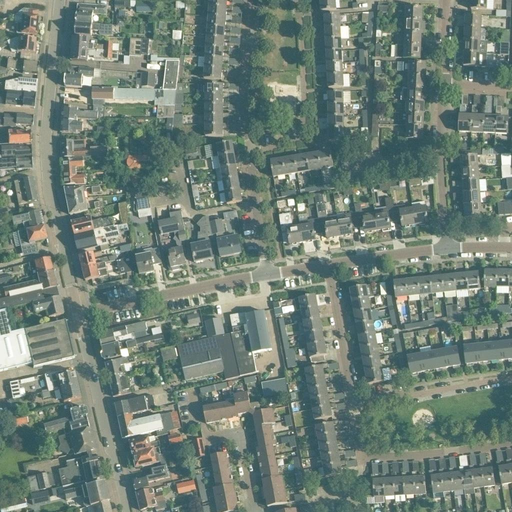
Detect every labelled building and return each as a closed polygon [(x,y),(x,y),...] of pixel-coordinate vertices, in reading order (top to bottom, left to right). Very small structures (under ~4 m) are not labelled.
[(209,0),(209,7),(227,8),(227,6),(227,0),(233,1),(233,0),(209,0)] [(335,0),(324,0),(320,0),(321,12),(336,11),(335,0)] [(486,0),(471,0),(471,10),(486,10),(486,0)] [(184,2),(176,2),(176,10),(184,10),(184,2)] [(77,13),(76,25),(93,26),(93,25),(94,15),(104,16),(104,17),(107,18),(108,8),(88,6),(78,6),(78,13),(77,13)] [(209,7),(209,17),(226,19),(226,17),(227,10),(232,11),(233,7),(227,6),(227,8),(209,7)] [(406,8),(406,21),(422,22),(423,9),(406,8)] [(17,34),(36,36),(37,27),(39,27),(39,21),(38,21),(38,18),(38,11),(23,10),(16,15),(16,17),(15,17),(14,22),(15,22),(15,24),(18,24),(17,34)] [(325,16),(325,29),(340,28),(340,15),(325,16)] [(466,16),(465,28),(481,29),(482,16),(466,16)] [(209,17),(208,28),(225,29),(225,27),(226,21),(232,21),(232,17),(226,17),(226,19),(209,17)] [(406,21),(405,34),(422,35),(422,34),(425,34),(425,27),(424,26),(425,22),(422,22),(406,21)] [(178,23),(178,32),(173,31),(172,40),(181,40),(182,23),(178,23)] [(93,26),(76,25),(75,36),(92,38),(92,32),(100,32),(100,36),(113,37),(113,26),(93,25),(93,26)] [(208,28),(207,38),(225,39),(225,37),(225,31),(231,31),(231,27),(225,27),(225,29),(208,28)] [(325,29),(326,42),(341,41),(340,28),(325,29)] [(465,28),(465,41),(480,42),(481,29),(465,28)] [(405,34),(405,46),(405,47),(421,47),(422,35),(405,34)] [(207,38),(206,48),(224,49),(224,47),(224,41),(230,42),(230,38),(225,37),(225,39),(207,38)] [(0,44),(0,46),(1,49),(9,46),(11,52),(35,54),(36,40),(16,38),(0,44)] [(98,51),(102,51),(102,46),(89,45),(90,39),(73,38),(73,50),(97,52),(98,51)] [(149,41),(131,39),(130,39),(129,57),(141,58),(141,55),(148,56),(149,41)] [(326,42),(327,53),(342,52),(341,41),(326,42)] [(465,41),(464,54),(480,54),(480,42),(465,41)] [(405,47),(405,46),(396,46),(395,59),(420,60),(421,47),(405,47)] [(206,48),(206,58),(223,60),(223,58),(224,51),(229,52),(230,48),(224,47),(224,49),(206,48)] [(97,52),(73,50),(72,62),(88,63),(89,56),(94,57),(94,58),(112,60),(113,52),(106,52),(98,51),(97,52)] [(327,53),(327,65),(342,64),(342,52),(327,53)] [(480,54),(464,54),(464,67),(486,68),(487,55),(480,54)] [(206,58),(205,69),(222,70),(222,68),(223,62),(229,62),(229,58),(223,58),(223,60),(206,58)] [(22,74),(37,76),(39,64),(0,60),(0,74),(6,75),(6,70),(22,71),(22,74)] [(166,62),(163,91),(177,91),(178,80),(179,72),(179,68),(179,67),(180,62),(166,62)] [(375,62),(375,75),(381,76),(382,68),(383,68),(385,67),(386,63),(375,62)] [(402,77),(409,77),(426,78),(426,64),(410,64),(403,63),(402,77)] [(327,65),(328,76),(343,76),(342,64),(327,65)] [(95,70),(79,68),(69,67),(68,75),(66,75),(65,87),(82,89),(83,77),(95,78),(95,70)] [(222,70),(205,69),(204,79),(221,81),(222,72),(228,72),(228,68),(222,68),(222,70)] [(142,74),(141,88),(154,89),(155,75),(142,74)] [(343,76),(328,76),(329,89),(344,88),(343,76)] [(409,77),(409,89),(409,90),(425,91),(426,78),(409,77)] [(14,107),(34,109),(37,81),(18,79),(18,80),(5,82),(4,93),(7,94),(6,101),(5,106),(14,107)] [(197,96),(206,96),(223,96),(223,94),(223,88),(229,88),(229,84),(223,84),(223,85),(206,85),(197,85),(197,96)] [(408,101),(408,102),(425,103),(425,91),(409,90),(409,89),(403,88),(402,92),(401,93),(401,101),(408,101)] [(155,107),(158,107),(175,107),(177,91),(163,91),(93,90),(93,100),(155,101),(155,107)] [(328,93),(328,106),(344,105),(343,93),(328,93)] [(206,96),(206,106),(223,106),(223,104),(223,98),(229,98),(229,94),(223,94),(223,96),(206,96)] [(483,134),(495,134),(496,117),(489,117),(489,114),(492,114),(492,97),(486,97),(486,107),(484,107),(484,117),(483,134)] [(408,102),(407,114),(407,115),(424,116),(425,103),(408,102)] [(206,106),(206,116),(223,116),(223,114),(223,108),(229,108),(229,104),(223,104),(223,106),(206,106)] [(328,106),(329,118),(344,117),(344,105),(328,106)] [(459,133),(471,133),(472,116),(465,116),(465,106),(460,106),(459,133)] [(471,133),(483,134),(484,117),(477,117),(477,107),(472,106),(472,116),(471,133)] [(175,107),(158,107),(157,119),(174,119),(175,107)] [(63,108),(62,121),(78,122),(78,120),(98,121),(99,114),(78,112),(78,109),(63,108)] [(496,117),(495,134),(508,135),(509,118),(501,118),(502,108),(496,108),(496,117)] [(206,116),(206,127),(223,127),(223,125),(223,118),(229,118),(229,114),(223,114),(223,116),(206,116)] [(407,127),(423,128),(424,116),(407,115),(407,114),(402,114),(401,126),(407,127)] [(3,124),(31,127),(32,127),(33,117),(16,115),(16,116),(4,115),(3,124)] [(329,118),(329,130),(344,129),(344,117),(329,118)] [(78,122),(62,121),(62,133),(77,134),(77,132),(83,132),(83,125),(77,124),(78,122)] [(223,127),(206,127),(206,137),(223,137),(223,128),(229,129),(229,125),(223,125),(223,127)] [(423,128),(407,127),(406,140),(423,140),(423,128)] [(344,129),(329,130),(329,142),(345,142),(344,129)] [(7,139),(8,145),(14,145),(14,147),(15,147),(15,145),(30,144),(30,142),(32,140),(32,136),(31,134),(31,132),(17,133),(17,132),(5,132),(5,140),(7,139)] [(62,158),(64,158),(76,158),(76,159),(86,158),(86,159),(107,158),(106,147),(86,148),(86,140),(73,140),(73,141),(71,141),(61,142),(62,158)] [(211,146),(213,159),(219,158),(234,155),(235,157),(240,156),(240,152),(234,153),(232,143),(211,146)] [(0,158),(2,158),(2,161),(15,160),(15,159),(32,158),(31,146),(15,147),(14,147),(14,145),(8,145),(0,145),(0,158)] [(461,163),(461,170),(461,171),(478,170),(478,157),(481,157),(480,151),(468,152),(460,152),(460,158),(451,159),(451,164),(461,163)] [(331,152),(318,154),(321,170),(334,168),(331,152)] [(318,154),(307,156),(309,172),(321,170),(318,154)] [(219,158),(221,169),(236,167),(237,169),(242,168),(242,164),(236,165),(235,157),(234,155),(219,158)] [(140,164),(140,156),(126,157),(127,165),(129,168),(129,170),(140,169),(140,164)] [(307,156),(295,158),(298,174),(309,172),(307,156)] [(15,160),(2,161),(0,160),(0,170),(16,170),(16,171),(32,170),(32,158),(15,159),(15,160)] [(295,158),(283,160),(286,176),(298,174),(295,158)] [(63,161),(64,173),(75,173),(75,167),(82,167),(82,159),(63,161)] [(286,176),(283,160),(271,162),(273,178),(286,176)] [(221,169),(223,181),(238,179),(238,181),(244,180),(244,176),(238,177),(237,169),(236,167),(221,169)] [(462,175),(462,182),(462,183),(479,181),(478,170),(461,171),(461,170),(451,170),(452,176),(462,175)] [(75,173),(64,173),(65,186),(83,185),(83,178),(76,178),(75,173)] [(38,201),(33,178),(14,182),(18,206),(27,204),(27,203),(38,201)] [(223,181),(225,193),(240,191),(240,192),(246,191),(246,187),(240,188),(238,181),(238,179),(223,181)] [(421,179),(411,180),(408,181),(409,187),(422,185),(421,179)] [(511,191),(511,179),(502,180),(508,180),(508,192),(503,192),(502,192),(511,191)] [(463,187),(463,194),(463,195),(480,194),(479,181),(462,183),(462,182),(452,182),(453,188),(463,187)] [(65,189),(68,203),(86,199),(84,188),(75,189),(65,189)] [(240,191),(225,193),(227,205),(242,203),(242,204),(248,203),(247,199),(242,200),(240,192),(240,191)] [(463,199),(464,206),(481,205),(480,194),(463,195),(463,194),(453,194),(454,200),(463,199)] [(151,210),(148,198),(136,200),(137,206),(134,206),(134,212),(137,212),(151,210)] [(86,199),(68,203),(70,216),(80,214),(89,212),(86,199)] [(382,209),(374,211),(375,215),(378,232),(383,231),(383,233),(391,232),(391,229),(390,225),(389,219),(395,218),(394,213),(393,208),(393,206),(392,199),(385,200),(387,209),(382,209)] [(412,205),(412,209),(415,226),(428,224),(426,211),(425,204),(425,203),(412,205)] [(318,219),(317,220),(318,225),(325,224),(327,239),(340,237),(337,221),(330,222),(330,218),(327,218),(325,204),(316,206),(318,219)] [(464,206),(454,206),(454,212),(464,211),(465,219),(482,217),(481,205),(464,206)] [(405,206),(393,208),(394,213),(400,212),(403,228),(415,226),(412,209),(405,210),(405,206)] [(0,210),(0,220),(9,218),(7,209),(0,210)] [(128,224),(127,210),(120,212),(123,226),(128,224)] [(22,224),(24,231),(43,227),(40,211),(11,218),(13,226),(22,224)] [(184,224),(183,221),(181,212),(170,214),(171,220),(159,223),(161,233),(161,236),(174,233),(175,237),(173,240),(176,242),(177,246),(174,251),(169,252),(171,261),(167,261),(169,269),(172,271),(180,270),(180,267),(186,266),(181,242),(187,240),(184,224)] [(367,212),(355,214),(357,224),(363,223),(365,233),(378,232),(375,215),(368,216),(367,212)] [(302,243),(300,227),(293,228),(291,214),(279,216),(282,235),(288,234),(290,245),(302,243)] [(357,224),(355,214),(344,215),(345,220),(337,221),(340,237),(353,235),(352,225),(357,224)] [(212,234),(210,223),(209,217),(203,218),(197,225),(201,229),(201,233),(200,233),(200,244),(193,246),(191,246),(195,264),(204,262),(204,260),(209,259),(210,261),(213,260),(208,235),(212,234)] [(72,223),(75,236),(114,227),(112,218),(100,221),(93,223),(93,222),(92,218),(81,220),(72,223)] [(307,221),(299,222),(300,227),(302,243),(316,241),(315,237),(313,226),(318,225),(317,220),(307,221)] [(222,221),(210,223),(212,234),(212,236),(217,235),(218,240),(217,241),(221,258),(242,254),(238,236),(224,239),(223,233),(224,233),(222,221)] [(114,227),(75,236),(79,252),(110,244),(109,240),(120,237),(120,233),(130,231),(128,224),(123,226),(114,227)] [(21,247),(34,244),(34,242),(46,240),(43,227),(24,231),(17,233),(20,247),(21,247)] [(34,244),(21,247),(22,254),(30,252),(30,255),(36,253),(34,244)] [(131,253),(131,246),(120,249),(121,255),(131,253)] [(160,255),(159,249),(143,253),(136,254),(137,258),(138,265),(140,275),(154,272),(153,266),(162,264),(160,255)] [(80,257),(83,269),(106,264),(106,263),(117,261),(118,261),(116,256),(108,258),(100,259),(99,257),(94,258),(93,254),(80,257)] [(32,277),(37,275),(53,271),(50,258),(28,264),(32,277)] [(131,258),(118,261),(117,261),(119,269),(125,267),(125,271),(133,270),(131,258)] [(106,264),(83,269),(86,281),(99,278),(98,271),(107,269),(106,264)] [(0,311),(5,310),(24,306),(58,297),(56,288),(57,288),(53,271),(37,275),(38,281),(3,289),(4,292),(0,293),(0,311)] [(484,288),(497,288),(497,272),(485,271),(484,288)] [(497,288),(509,288),(509,272),(497,272),(497,288)] [(479,273),(466,274),(468,291),(481,290),(479,273)] [(466,274),(455,276),(456,292),(468,291),(466,274)] [(455,276),(443,277),(444,293),(456,292),(455,276)] [(443,277),(431,278),(432,295),(444,293),(443,277)] [(431,278),(418,280),(420,296),(432,295),(431,278)] [(418,280),(406,281),(408,297),(420,296),(418,280)] [(408,297),(406,281),(394,282),(396,299),(408,297)] [(350,289),(352,302),(369,299),(374,298),(372,285),(350,289)] [(299,299),(294,300),(297,312),(302,311),(318,308),(316,296),(299,299)] [(59,297),(58,297),(24,306),(26,315),(46,310),(48,318),(63,315),(59,297)] [(352,302),(355,314),(371,311),(369,299),(352,302)] [(302,311),(304,323),(320,320),(318,308),(302,311)] [(0,311),(0,372),(7,371),(16,368),(32,365),(25,331),(24,329),(10,333),(5,310),(0,311)] [(355,314),(357,326),(373,323),(371,311),(355,314)] [(265,312),(246,316),(248,327),(254,360),(260,359),(258,353),(271,350),(265,312)] [(200,314),(191,316),(193,325),(202,323),(200,314)] [(233,329),(234,329),(248,327),(246,316),(246,314),(231,316),(233,329)] [(221,319),(205,323),(209,338),(225,335),(221,319)] [(304,323),(306,335),(322,332),(320,320),(304,323)] [(25,331),(32,365),(33,368),(74,359),(65,321),(25,331)] [(98,334),(102,347),(116,344),(115,339),(147,331),(145,323),(129,326),(113,330),(98,334)] [(357,326),(359,338),(375,334),(373,323),(357,326)] [(235,333),(231,334),(240,377),(257,373),(254,360),(248,327),(234,329),(235,333)] [(306,335),(308,347),(325,344),(322,332),(306,335)] [(231,334),(219,337),(216,338),(219,349),(224,373),(226,380),(240,377),(231,334)] [(359,338),(361,350),(378,347),(375,334),(359,338)] [(216,338),(207,340),(178,347),(186,382),(224,373),(219,349),(216,338)] [(116,344),(102,347),(103,354),(102,355),(103,359),(105,360),(105,361),(122,357),(121,352),(128,350),(128,351),(137,349),(135,341),(127,344),(126,342),(116,344)] [(511,342),(502,343),(504,361),(511,360),(511,342)] [(502,343),(489,345),(491,362),(504,361),(502,343)] [(325,344),(308,347),(310,359),(324,356),(327,356),(325,344)] [(489,345),(476,346),(478,364),(491,362),(489,345)] [(478,364),(476,346),(464,347),(466,365),(478,364)] [(161,351),(164,363),(178,360),(175,347),(161,351)] [(361,350),(363,362),(380,358),(378,347),(361,350)] [(458,348),(445,351),(448,368),(461,366),(458,348)] [(290,351),(285,352),(288,368),(297,367),(294,349),(289,350),(290,351)] [(445,351),(432,353),(436,371),(448,368),(445,351)] [(432,353),(420,355),(423,373),(436,371),(432,353)] [(423,373),(420,355),(407,358),(411,375),(423,373)] [(106,364),(109,378),(126,374),(124,366),(136,364),(134,357),(106,364)] [(363,362),(366,373),(382,370),(380,358),(363,362)] [(305,370),(307,381),(324,378),(324,376),(323,369),(328,368),(328,364),(322,366),(322,367),(305,370)] [(382,370),(366,373),(368,385),(384,382),(382,370)] [(58,389),(58,390),(78,385),(74,372),(62,375),(61,371),(44,376),(48,391),(48,392),(49,392),(58,389)] [(126,374),(109,378),(114,398),(131,394),(126,374)] [(307,381),(309,391),(326,387),(326,385),(325,379),(331,378),(330,374),(324,376),(324,378),(307,381)] [(243,380),(245,386),(256,383),(254,377),(243,380)] [(10,383),(13,399),(21,398),(18,381),(10,383)] [(309,391),(311,401),(328,397),(328,395),(327,389),(332,388),(332,384),(326,385),(326,387),(309,391)] [(78,385),(58,390),(61,399),(63,400),(63,403),(81,398),(78,385)] [(251,411),(253,412),(258,405),(250,406),(247,394),(233,397),(234,402),(236,402),(238,415),(239,415),(249,413),(248,409),(250,409),(251,411)] [(311,401),(313,411),(330,407),(330,405),(329,399),(334,398),(334,394),(328,395),(328,397),(311,401)] [(116,405),(119,418),(131,415),(156,409),(153,396),(116,405)] [(21,398),(13,399),(14,407),(22,405),(21,398)] [(217,422),(228,420),(225,404),(219,405),(218,399),(213,400),(214,406),(217,422)] [(239,418),(239,415),(238,415),(236,402),(234,402),(225,404),(228,420),(239,418)] [(330,407),(313,411),(315,421),(332,418),(330,409),(336,408),(335,404),(330,405),(330,407)] [(254,417),(256,428),(271,425),(274,425),(272,411),(260,413),(258,405),(253,412),(256,414),(257,414),(258,416),(254,417)] [(206,424),(217,422),(214,406),(203,408),(206,424)] [(64,430),(65,435),(89,429),(85,416),(87,415),(86,409),(83,408),(83,407),(69,412),(72,420),(68,421),(68,419),(43,426),(46,434),(64,430)] [(131,415),(119,418),(123,439),(156,432),(157,437),(168,435),(168,432),(175,430),(171,413),(133,422),(131,415)] [(28,422),(26,414),(6,418),(8,427),(28,422)] [(316,427),(318,437),(335,434),(335,432),(334,426),(339,425),(339,421),(333,422),(333,424),(316,427)] [(256,428),(258,439),(273,436),(271,425),(256,428)] [(86,453),(87,456),(91,455),(90,452),(95,450),(89,429),(65,435),(58,437),(61,445),(58,449),(67,454),(69,450),(73,449),(74,456),(86,453)] [(318,437),(320,447),(337,444),(337,442),(335,436),(341,435),(341,431),(335,432),(335,434),(318,437)] [(183,443),(181,435),(168,438),(170,446),(183,443)] [(258,439),(260,448),(260,449),(272,446),(272,448),(275,447),(273,436),(258,439)] [(131,443),(133,454),(159,449),(161,449),(159,442),(156,443),(155,437),(131,443)] [(202,439),(192,441),(194,450),(199,449),(204,448),(202,439)] [(320,447),(322,457),(339,454),(338,452),(337,446),(343,445),(342,441),(337,442),(337,444),(320,447)] [(257,449),(259,461),(274,458),(272,448),(272,446),(260,449),(260,448),(257,449)] [(161,463),(162,467),(167,466),(166,462),(164,455),(161,455),(159,449),(133,454),(137,468),(143,467),(143,468),(153,466),(153,465),(161,463)] [(322,457),(324,467),(341,464),(340,462),(339,456),(345,455),(344,451),(338,452),(339,454),(322,457)] [(211,457),(213,468),(229,465),(227,454),(211,457)] [(91,455),(87,456),(87,457),(66,462),(67,468),(59,470),(62,488),(99,479),(96,463),(97,462),(95,456),(91,457),(91,455)] [(259,461),(261,471),(276,468),(274,458),(259,461)] [(341,464),(324,467),(325,478),(343,475),(341,466),(347,465),(346,461),(340,462),(341,464)] [(511,481),(509,467),(507,467),(501,468),(500,462),(496,463),(497,469),(499,468),(502,485),(511,483),(511,481)] [(213,468),(215,479),(231,475),(229,465),(213,468)] [(479,465),(480,471),(482,471),(485,488),(495,487),(493,469),(484,470),(483,465),(479,465)] [(167,466),(162,467),(151,469),(152,476),(147,477),(147,478),(133,481),(136,492),(150,488),(149,483),(159,481),(170,478),(167,466)] [(469,467),(470,472),(472,472),(474,489),(485,488),(482,471),(480,471),(474,472),(473,466),(469,467)] [(459,468),(460,474),(462,473),(464,491),(465,496),(475,495),(474,489),(472,472),(470,472),(464,473),(463,467),(459,468)] [(261,471),(263,482),(278,479),(278,478),(276,468),(261,471)] [(449,469),(450,475),(452,475),(454,492),(464,491),(462,473),(460,474),(454,474),(453,469),(449,469)] [(439,471),(440,476),(442,476),(444,493),(454,492),(452,475),(450,475),(444,476),(443,470),(439,471)] [(442,476),(440,476),(434,477),(433,471),(429,472),(430,478),(431,478),(433,495),(444,493),(442,476)] [(412,473),(412,478),(414,478),(415,496),(426,495),(425,478),(416,478),(416,472),(413,473),(412,473)] [(402,473),(402,479),(404,479),(405,496),(415,496),(414,478),(412,478),(406,479),(406,473),(402,473)] [(46,474),(37,476),(40,491),(49,489),(49,486),(53,486),(51,475),(46,476),(46,474)] [(381,475),(382,480),(384,480),(385,498),(395,497),(394,480),(392,480),(386,480),(385,474),(381,475)] [(392,474),(392,480),(394,480),(395,497),(405,496),(404,479),(402,479),(396,480),(396,474),(392,474)] [(215,479),(217,489),(233,485),(231,475),(215,479)] [(384,480),(382,480),(376,481),(375,475),(371,475),(371,478),(365,479),(366,499),(385,498),(384,480)] [(262,492),(262,495),(285,490),(282,477),(278,478),(278,479),(263,482),(265,492),(262,492)] [(195,490),(194,482),(177,486),(179,494),(195,490)] [(88,508),(93,507),(107,503),(108,503),(103,483),(63,492),(65,501),(83,497),(84,500),(83,502),(84,506),(86,508),(88,508)] [(214,489),(216,503),(239,498),(238,496),(235,496),(233,485),(217,489),(214,489)] [(156,490),(157,493),(154,494),(153,490),(136,494),(141,511),(155,508),(156,511),(163,509),(164,508),(164,504),(163,502),(165,501),(162,489),(156,490)] [(54,490),(31,495),(30,495),(32,505),(50,501),(49,497),(56,496),(54,490)] [(285,490),(262,495),(263,497),(266,497),(268,508),(287,504),(285,490)] [(199,493),(202,503),(207,502),(205,491),(199,493)] [(239,498),(216,503),(218,511),(238,511),(236,501),(239,501),(239,498)] [(93,507),(88,508),(89,511),(110,511),(108,503),(107,503),(93,507)]
